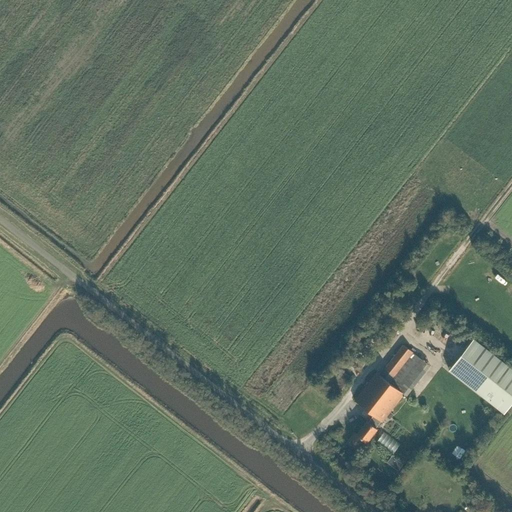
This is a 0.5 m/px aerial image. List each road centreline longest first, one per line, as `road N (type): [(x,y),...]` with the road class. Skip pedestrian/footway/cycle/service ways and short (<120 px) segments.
road 1 (unclassified): [(370,511),(0,220)]
road 2 (track): [(429,291),(511,186)]
